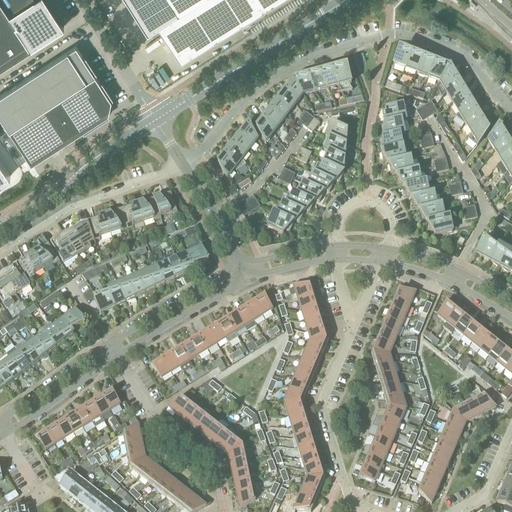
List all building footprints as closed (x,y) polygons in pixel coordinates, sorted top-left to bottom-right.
[(0,0),(0,183),(11,177),(0,160),(0,67),(31,47),(64,26),(46,0),(0,0)] [(128,0),(148,31),(158,25),(163,32),(181,61),(277,0),(128,0)] [(76,45),(0,94),(0,115),(9,130),(9,131),(31,164),(108,114),(111,100),(95,75),(95,74),(95,75),(76,45)] [(406,54),(404,54),(399,52),(393,68),(395,69),(391,73),(401,76),(416,58),(414,57),(408,52),(406,54)] [(413,80),(428,62),(426,61),(420,56),(418,58),(416,58),(401,76),(413,80)] [(428,80),(439,65),(437,65),(431,60),(429,62),(428,62),(413,80),(417,76),(428,80)] [(439,83),(451,69),(449,69),(443,64),(441,66),(439,65),(428,80),(439,83)] [(352,86),(347,69),(339,71),(338,69),(333,72),(329,73),(339,89),(342,93),(352,91),(349,87),(352,86)] [(446,94),(457,80),(456,78),(458,76),(452,71),(451,69),(439,83),(446,94)] [(327,73),(326,71),(321,74),(317,75),(327,92),(330,96),(342,93),(339,89),(329,73),(327,73)] [(315,76),(314,74),(309,77),(305,78),(315,94),(327,92),(330,96),(327,92),(317,75),(315,76)] [(303,78),(302,76),(297,80),(293,80),(304,97),(315,94),(305,78),(303,78)] [(296,107),(304,97),(293,80),(291,83),(286,86),(287,88),(286,90),(296,107)] [(452,104),(463,90),(462,88),(464,86),(458,81),(457,80),(446,94),(452,104)] [(392,91),(394,85),(387,83),(385,89),(392,91)] [(394,85),(392,91),(400,94),(402,88),(394,85)] [(289,116),(296,107),(286,90),(284,93),(278,96),(280,98),(278,100),(289,116)] [(415,99),(417,93),(410,90),(408,96),(415,99)] [(458,114),(470,100),(469,99),(470,96),(464,92),(463,90),(452,104),(458,114)] [(417,93),(415,99),(423,101),(425,95),(417,93)] [(281,126),(289,116),(278,100),(276,102),(271,106),(272,108),(271,109),(281,126)] [(465,125),(476,111),(475,109),(477,107),(471,102),(470,100),(458,114),(465,125)] [(429,111),(434,108),(431,103),(426,106),(429,111)] [(433,116),(429,111),(426,106),(421,109),(428,120),(433,116)] [(399,108),(382,112),(385,126),(380,127),(381,127),(406,121),(403,107),(399,108)] [(429,111),(433,116),(438,113),(434,108),(429,111)] [(274,135),(281,126),(271,109),(269,112),(264,115),(265,117),(264,119),(274,135)] [(331,118),(353,114),(352,109),(330,113),(331,118)] [(428,120),(421,109),(416,112),(417,114),(419,117),(422,123),(428,120)] [(471,135),(482,121),(481,119),(483,117),(477,112),(476,111),(465,125),(471,135)] [(302,118),(306,122),(310,117),(306,113),(302,118)] [(310,117),(306,122),(302,127),(307,130),(315,120),(310,117)] [(306,122),(302,118),(298,123),(302,127),(306,122)] [(266,146),(274,135),(264,119),(262,121),(256,125),(257,127),(256,129),(266,146)] [(315,120),(307,130),(312,134),(320,124),(315,120)] [(379,141),(405,135),(401,123),(406,122),(406,121),(381,127),(383,140),(379,141)] [(482,121),(471,135),(467,140),(477,147),(489,132),(488,130),(489,127),(483,123),(482,121)] [(442,132),(447,129),(444,123),(439,126),(442,132)] [(250,151),(258,141),(248,124),(246,128),(240,132),(241,134),(240,135),(250,151)] [(325,138),(349,149),(345,147),(351,134),(346,132),(346,133),(331,126),(325,138)] [(494,152),(506,138),(504,136),(506,134),(500,129),(499,127),(488,141),(494,152)] [(447,129),(442,132),(445,137),(450,134),(447,129)] [(287,136),(292,139),(296,135),(291,131),(287,136)] [(243,161),(250,151),(240,135),(238,138),(232,141),(234,143),(233,145),(243,161)] [(405,135),(379,141),(382,154),(381,154),(381,155),(403,149),(400,137),(405,136),(405,135)] [(292,139),(287,136),(283,141),(288,144),(292,139)] [(420,145),(432,142),(431,136),(419,139),(420,145)] [(324,152),(347,163),(348,163),(343,161),(349,149),(325,138),(329,140),(324,152)] [(501,162),(511,148),(511,147),(511,145),(511,143),(507,140),(506,138),(494,152),(501,162)] [(432,142),(420,145),(422,151),(434,148),(432,142)] [(455,152),(460,149),(456,144),(452,147),(455,152)] [(235,170),(243,161),(233,145),(231,147),(225,151),(226,153),(225,155),(235,170)] [(276,150),(281,154),(285,149),(280,145),(276,150)] [(297,154),(309,159),(311,154),(300,148),(297,154)] [(507,173),(511,166),(511,148),(501,162),(507,173)] [(403,149),(381,155),(383,164),(388,163),(388,166),(411,161),(411,160),(406,162),(403,149)] [(460,149),(455,152),(458,158),(463,155),(460,149)] [(322,166),(343,176),(343,175),(342,175),(347,163),(324,152),(328,154),(322,166)] [(309,159),(297,154),(295,160),(306,165),(309,159)] [(227,181),(235,170),(225,155),(223,157),(218,160),(219,163),(217,165),(227,181)] [(435,169),(447,166),(445,159),(433,162),(435,169)] [(258,165),(263,169),(267,164),(262,160),(258,165)] [(414,173),(411,161),(388,166),(390,175),(391,176),(395,175),(396,178),(418,173),(418,172),(414,173)] [(312,176),(333,185),(335,182),(339,184),(343,176),(322,166),(318,164),(312,176)] [(263,169),(258,165),(254,170),(260,174),(263,169)] [(447,166),(435,169),(436,175),(448,172),(447,166)] [(510,188),(511,184),(511,166),(507,173),(503,177),(510,188)] [(473,176),(477,173),(474,168),(469,171),(473,176)] [(281,175),(292,181),(295,175),(284,170),(281,175)] [(418,173),(396,178),(398,187),(403,186),(404,189),(426,184),(421,185),(418,173)] [(477,173),(473,176),(476,182),(481,179),(477,173)] [(292,181),(281,175),(278,181),(289,187),(292,181)] [(303,186),(323,195),(325,191),(329,193),(333,185),(312,176),(307,187),(303,185),(303,186)] [(242,182),(246,188),(251,184),(248,179),(242,182)] [(246,188),(242,182),(237,186),(241,191),(246,188)] [(449,192),(461,189),(460,183),(448,186),(449,192)] [(426,184),(404,189),(406,198),(411,197),(412,201),(434,196),(429,197),(426,184)] [(292,195),(313,205),(315,201),(319,203),(323,195),(303,186),(297,197),(293,195),(292,195)] [(461,189),(449,192),(451,199),(463,196),(461,189)] [(485,197),(490,194),(487,189),(482,192),(485,197)] [(153,199),(160,220),(161,220),(160,218),(170,215),(171,217),(177,215),(170,194),(160,198),(159,197),(153,199)] [(490,194),(485,197),(488,202),(493,199),(490,194)] [(282,205),(303,215),(305,211),(309,213),(313,205),(292,195),(287,207),(283,205),(282,205)] [(434,196),(412,201),(414,210),(419,209),(419,213),(442,208),(442,207),(437,208),(434,196)] [(248,200),(254,211),(260,208),(253,197),(248,200)] [(160,220),(153,199),(153,200),(144,203),(143,203),(137,205),(143,224),(154,220),(155,222),(160,220)] [(242,204),(249,214),(254,211),(248,200),(242,204)] [(249,214),(242,204),(237,207),(244,218),(249,214)] [(143,224),(137,205),(131,207),(131,208),(121,211),(127,231),(133,229),(133,227),(143,224)] [(273,215),(293,225),(295,221),(299,223),(303,215),(282,205),(277,217),(273,215)] [(503,206),(501,211),(498,215),(503,219),(506,214),(505,213),(508,209),(503,206)] [(464,216),(476,213),(475,207),(462,210),(464,216)] [(442,208),(419,213),(422,221),(426,220),(427,225),(449,219),(445,220),(442,208)] [(127,231),(121,211),(110,215),(110,214),(104,216),(110,235),(121,232),(122,233),(127,231)] [(476,213),(464,216),(465,222),(477,219),(476,213)] [(506,214),(503,219),(509,222),(511,217),(506,214)] [(293,225),(273,215),(267,228),(283,235),(285,231),(289,233),(293,225)] [(110,235),(104,216),(98,218),(98,219),(87,222),(94,243),(100,241),(100,239),(110,235)] [(449,219),(427,225),(429,234),(434,233),(435,237),(453,233),(449,219)] [(63,235),(77,257),(91,249),(89,246),(94,243),(87,222),(80,225),(65,234),(63,235)] [(508,231),(511,226),(504,222),(501,227),(508,231)] [(173,225),(163,229),(166,237),(176,232),(173,225)] [(77,257),(63,235),(62,236),(50,244),(64,266),(77,257)] [(165,237),(157,241),(160,249),(168,245),(165,237)] [(462,247),(465,241),(460,238),(457,244),(462,247)] [(490,263),(499,246),(497,249),(484,240),(476,254),(490,263)] [(147,245),(148,250),(158,246),(156,241),(147,245)] [(133,250),(131,244),(125,246),(127,252),(133,250)] [(32,254),(43,271),(52,265),(54,266),(59,263),(48,245),(38,251),(38,250),(32,254)] [(499,246),(490,263),(499,268),(508,252),(499,246)] [(186,255),(194,272),(193,268),(210,263),(201,248),(186,255)] [(511,253),(508,252),(499,268),(509,273),(511,267),(511,253)] [(43,271),(32,254),(27,257),(27,258),(18,264),(29,282),(35,278),(34,276),(43,271)] [(167,264),(177,260),(174,254),(164,259),(167,264)] [(194,273),(194,272),(186,255),(177,260),(185,277),(194,273)] [(157,269),(167,264),(164,259),(154,263),(157,269)] [(177,260),(167,264),(175,282),(185,277),(177,260)] [(93,268),(89,262),(83,266),(86,271),(93,268)] [(167,264),(157,269),(165,286),(175,282),(167,264)] [(2,273),(16,296),(30,287),(16,265),(3,273),(2,273)] [(77,276),(86,271),(83,265),(74,271),(77,276)] [(101,276),(98,269),(82,276),(86,283),(101,276)] [(157,269),(147,273),(155,291),(165,286),(157,269)] [(16,296),(2,273),(1,274),(0,274),(0,300),(6,309),(14,304),(11,299),(16,296)] [(147,273),(137,278),(145,295),(155,291),(147,273)] [(137,278),(128,283),(136,300),(145,295),(137,278)] [(53,284),(56,290),(63,286),(59,280),(53,284)] [(128,283),(118,287),(126,304),(136,300),(128,283)] [(41,300),(48,296),(47,293),(42,285),(34,290),(40,298),(41,300)] [(298,302),(314,297),(311,286),(304,288),(293,288),(298,302)] [(118,287),(108,292),(109,295),(116,309),(126,304),(118,287)] [(94,300),(97,299),(91,290),(83,296),(89,304),(95,303),(94,300)] [(394,301),(410,308),(415,294),(404,293),(398,291),(394,301)] [(116,309),(109,295),(97,299),(94,300),(95,303),(101,316),(116,309)] [(253,303),(263,317),(272,311),(267,303),(265,295),(253,303)] [(46,301),(49,305),(56,300),(53,296),(46,301)] [(314,297),(298,302),(301,312),(317,307),(314,297)] [(49,305),(46,301),(40,305),(43,310),(49,305)] [(410,308),(394,301),(389,311),(405,318),(410,308)] [(446,324),(457,311),(446,302),(444,309),(437,317),(446,324)] [(244,308),(256,328),(257,328),(254,323),(263,317),(253,303),(244,308)] [(422,314),(427,316),(431,305),(426,303),(422,314)] [(27,311),(30,315),(36,310),(33,306),(27,311)] [(317,307),(301,312),(304,323),(321,317),(317,307)] [(256,328),(244,308),(235,314),(244,329),(247,333),(256,328)] [(30,315),(27,311),(20,315),(23,320),(30,315)] [(405,318),(389,311),(385,321),(401,328),(405,318)] [(454,331),(465,317),(457,311),(446,324),(454,331)] [(0,314),(0,320),(3,325),(3,326),(10,322),(4,312),(0,314)] [(71,333),(85,325),(75,312),(62,322),(71,333)] [(244,329),(235,314),(226,320),(238,339),(235,334),(244,329)] [(321,317),(304,323),(307,333),(324,328),(321,317)] [(463,338),(474,324),(465,317),(454,331),(463,338)] [(238,339),(226,320),(217,325),(226,340),(229,345),(238,339)] [(11,326),(14,330),(20,325),(17,321),(11,326)] [(401,328),(385,321),(381,331),(397,338),(401,328)] [(51,325),(64,343),(66,342),(70,339),(72,337),(73,336),(71,333),(62,322),(54,328),(51,325)] [(45,335),(56,349),(57,348),(61,346),(63,344),(64,343),(51,325),(50,325),(50,324),(42,330),(43,331),(42,331),(45,335)] [(471,344),(482,331),(474,324),(463,338),(471,344)] [(208,331),(217,346),(226,340),(217,325),(208,331)] [(14,330),(11,326),(4,330),(7,334),(14,330)] [(324,328),(307,333),(310,342),(328,342),(324,328)] [(217,346),(208,331),(198,337),(208,352),(217,346)] [(397,338),(381,331),(377,341),(393,347),(397,338)] [(482,331),(471,344),(480,351),(490,338),(482,331)] [(36,341),(47,356),(48,355),(52,353),(55,350),(56,349),(45,335),(36,341)] [(47,356),(36,341),(32,336),(24,343),(39,362),(40,361),(44,359),(45,361),(49,358),(47,356)] [(189,342),(198,357),(208,352),(198,337),(189,342)] [(490,338),(480,351),(488,358),(499,344),(490,338)] [(255,345),(256,347),(258,349),(258,350),(267,344),(264,339),(255,345)] [(393,347),(377,341),(371,355),(389,356),(393,347)] [(15,349),(30,369),(31,368),(35,366),(37,363),(39,362),(24,343),(24,342),(15,349)] [(180,348),(189,363),(198,357),(189,342),(180,348)] [(306,350),(322,357),(328,342),(310,342),(306,350)] [(496,365),(507,351),(499,344),(488,358),(496,365)] [(171,354),(180,369),(189,363),(180,348),(171,354)] [(11,361),(21,375),(23,374),(27,372),(29,370),(30,369),(15,349),(7,356),(11,361)] [(302,360),(318,367),(322,357),(306,350),(302,360)] [(505,371),(511,362),(511,354),(507,351),(496,365),(505,371)] [(162,360),(171,374),(180,369),(171,354),(162,360)] [(375,369),(392,364),(389,356),(371,355),(375,369)] [(171,374),(162,360),(150,367),(156,372),(161,380),(171,374)] [(298,370),(314,376),(318,367),(302,360),(298,370)] [(2,368),(13,382),(14,381),(18,379),(20,376),(21,375),(11,361),(2,368)] [(467,367),(461,362),(457,367),(463,372),(467,367)] [(378,380),(395,375),(392,364),(375,369),(378,380)] [(0,382),(4,388),(6,388),(9,385),(12,383),(13,382),(2,368),(0,365),(0,382)] [(474,375),(478,371),(474,367),(470,371),(474,375)] [(294,380),(310,386),(314,376),(298,370),(294,380)] [(478,371),(474,375),(479,379),(483,374),(478,371)] [(382,390),(398,385),(395,375),(378,380),(382,390)] [(289,390),(305,396),(310,386),(294,380),(289,390)] [(202,387),(207,395),(209,393),(213,390),(217,386),(212,382),(211,382),(202,387)] [(495,384),(491,389),(496,392),(499,388),(495,384)] [(385,400),(401,395),(398,385),(382,390),(385,400)] [(511,389),(509,387),(501,396),(507,400),(511,393),(511,389)] [(101,397),(110,412),(120,406),(114,397),(113,390),(101,397)] [(305,396),(289,390),(283,404),(302,405),(305,396)] [(401,395),(385,400),(387,409),(406,410),(401,395)] [(110,412),(101,397),(92,403),(101,418),(110,412)] [(475,400),(483,416),(495,409),(482,397),(475,400)] [(179,418),(189,404),(183,399),(168,409),(179,418)] [(483,416),(475,400),(465,405),(473,421),(483,416)] [(101,418),(92,403),(83,409),(92,424),(101,418)] [(189,404),(179,418),(187,424),(198,411),(189,404)] [(288,418),(305,413),(302,405),(283,404),(288,418)] [(473,421),(465,405),(452,412),(465,425),(473,421)] [(92,424),(83,409),(74,415),(83,429),(92,424)] [(384,417),(400,424),(406,410),(387,409),(384,417)] [(198,411),(187,424),(196,431),(206,417),(198,411)] [(446,426),(462,433),(465,425),(452,412),(446,426)] [(305,413),(288,418),(291,429),(308,424),(305,413)] [(83,429),(74,415),(64,420),(74,435),(83,429)] [(206,417),(196,431),(204,438),(215,424),(206,417)] [(380,427),(396,434),(400,424),(384,417),(380,427)] [(74,435),(64,420),(55,426),(64,441),(74,435)] [(215,424),(204,438),(213,444),(223,431),(215,424)] [(308,424),(291,429),(294,439),(311,434),(308,424)] [(64,441),(55,426),(46,432),(55,446),(64,441)] [(441,436),(457,443),(462,433),(446,426),(441,436)] [(124,444),(141,441),(138,427),(122,436),(124,444)] [(376,437),(392,444),(396,434),(380,427),(376,437)] [(223,431),(213,444),(221,451),(232,437),(223,431)] [(55,446),(46,432),(34,439),(40,444),(46,452),(55,446)] [(311,434),(294,439),(298,449),(314,444),(311,434)] [(437,446),(453,453),(457,443),(441,436),(437,446)] [(232,437),(221,451),(228,456),(244,447),(232,437)] [(371,447),(387,454),(392,444),(376,437),(371,447)] [(141,441),(124,444),(126,455),(143,451),(141,441)] [(88,447),(88,448),(83,451),(86,456),(91,453),(95,450),(92,444),(88,447)] [(314,444),(298,449),(301,460),(317,454),(314,444)] [(433,456),(449,463),(453,453),(437,446),(433,456)] [(230,465),(247,462),(244,447),(228,456),(230,465)] [(367,457),(383,464),(387,454),(371,447),(367,457)] [(143,451),(126,455),(129,470),(145,460),(143,451)] [(317,454),(301,460),(304,470),(320,465),(317,454)] [(96,462),(93,457),(92,455),(86,459),(91,465),(96,462)] [(429,466),(445,473),(449,463),(433,456),(429,466)] [(363,467),(379,474),(383,464),(367,457),(363,467)] [(141,479),(152,465),(145,460),(129,470),(141,479)] [(232,476),(249,472),(247,462),(230,465),(232,476)] [(150,486),(161,472),(152,465),(141,479),(150,486)] [(320,465),(304,470),(307,479),(325,479),(320,465)] [(425,476),(441,483),(445,473),(429,466),(425,476)] [(379,474),(363,467),(358,480),(365,480),(375,484),(379,474)] [(69,496),(80,481),(67,471),(54,479),(62,486),(60,489),(69,496)] [(158,492),(169,479),(161,472),(150,486),(158,492)] [(234,486),(251,483),(249,472),(232,476),(234,486)] [(115,481),(119,477),(115,473),(111,477),(115,481)] [(420,486),(436,493),(441,483),(425,476),(420,486)] [(119,477),(115,481),(120,485),(123,481),(119,477)] [(167,499),(178,485),(169,479),(158,492),(167,499)] [(303,487),(319,494),(325,479),(307,479),(303,487)] [(110,488),(114,484),(110,480),(106,484),(110,488)] [(80,481),(69,496),(77,502),(88,488),(80,481)] [(237,497),(254,493),(251,483),(234,486),(237,497)] [(502,493),(511,497),(511,485),(506,483),(502,493)] [(114,484),(110,488),(115,492),(119,488),(114,484)] [(175,506),(186,492),(178,485),(167,499),(175,506)] [(436,493),(420,486),(417,493),(431,506),(436,493)] [(299,497),(315,504),(319,494),(303,487),(299,497)] [(85,509),(96,494),(88,488),(77,502),(85,509)] [(133,498),(137,494),(133,490),(129,494),(133,498)] [(18,498),(15,492),(4,499),(8,504),(18,498)] [(183,511),(184,511),(195,499),(186,492),(175,506),(183,511)] [(124,501),(128,497),(124,493),(120,497),(124,501)] [(254,493),(237,497),(239,511),(255,501),(254,493)] [(511,497),(502,493),(497,503),(511,509),(511,497)] [(96,494),(85,509),(89,511),(95,511),(105,501),(96,494)] [(137,494),(133,498),(137,502),(141,498),(137,494)] [(128,497),(124,501),(129,505),(132,501),(128,497)] [(311,511),(315,504),(299,497),(293,511),(304,511),(305,511),(311,511)] [(195,499),(184,511),(198,511),(206,507),(195,499)] [(8,511),(26,511),(26,510),(23,510),(20,501),(7,509),(8,511)] [(109,511),(113,507),(105,501),(95,511),(109,511)]
